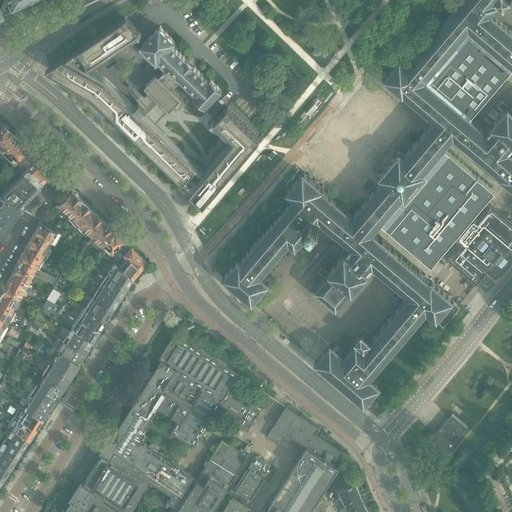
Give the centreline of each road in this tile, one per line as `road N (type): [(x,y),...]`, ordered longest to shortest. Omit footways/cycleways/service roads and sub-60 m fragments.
road 1 (residential): [(177,273),(242,341),(378,450)]
road 2 (residential): [(155,293),(136,304),(5,511)]
road 3 (residential): [(27,511),(154,310),(155,293)]
road 4 (tertiary): [(378,450),(511,286)]
road 5 (residential): [(81,158),(151,227),(177,273)]
road 6 (residential): [(0,265),(33,207),(81,158)]
